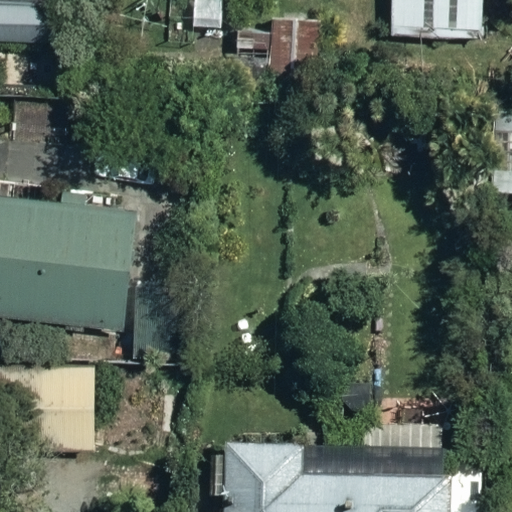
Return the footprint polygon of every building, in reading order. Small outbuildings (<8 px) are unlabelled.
[(0,0),(0,48),(61,48),(59,0),(0,0)] [(392,0),(392,39),(484,38),(483,0),(392,0)] [(239,11),(238,81),(272,82),(272,72),(326,74),(327,12),(239,11)] [(511,110),(488,110),(487,193),(511,193),(511,110)] [(2,174),(0,173),(0,302),(109,314),(128,192),(2,174)] [(93,370),(0,371),(0,448),(94,447),(93,370)] [(296,452),(225,453),(225,511),(444,511),(444,481),(296,482),(296,452)]
